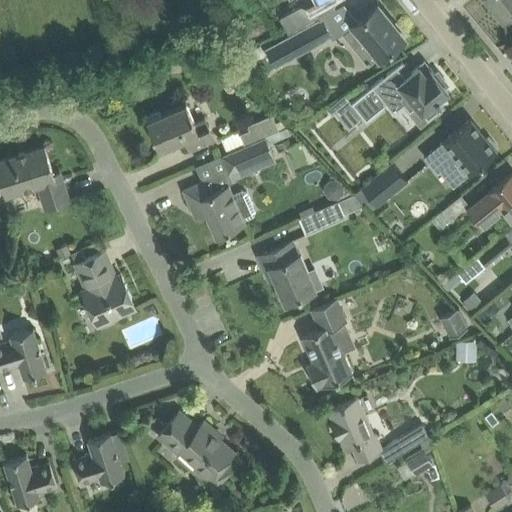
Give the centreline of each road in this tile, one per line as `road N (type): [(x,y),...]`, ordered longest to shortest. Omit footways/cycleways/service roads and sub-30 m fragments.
road 1 (residential): [(204,359),(98,140),(65,105),(0,113)]
road 2 (residential): [(0,423),(58,412),(204,359)]
road 3 (residential): [(327,511),(307,468),(204,359)]
road 4 (residential): [(511,112),(422,0)]
